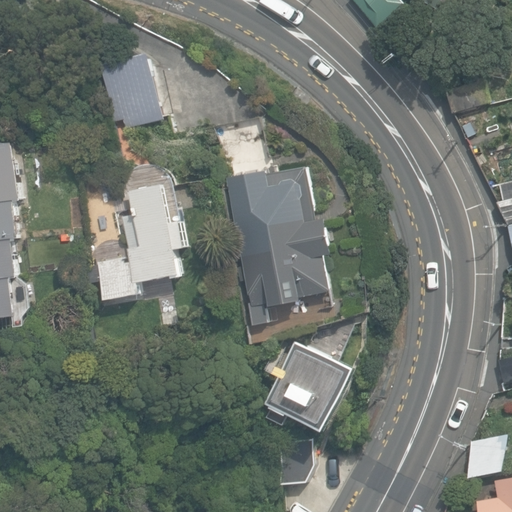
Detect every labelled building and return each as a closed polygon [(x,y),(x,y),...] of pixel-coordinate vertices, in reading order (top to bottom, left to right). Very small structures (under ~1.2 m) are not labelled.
[(357,0),(380,27),(409,3),(406,0),(357,0)] [(423,0),(440,9),(444,0),(423,0)] [(110,64),(126,130),(170,120),(155,54),(110,64)] [(449,91),(456,113),(494,102),(489,80),(449,91)] [(218,126),(225,169),(271,161),(263,119),(218,126)] [(19,143),(0,144),(0,202),(19,200),(25,199),(19,143)] [(251,301),(255,324),(283,319),(280,305),(270,307),(268,300),(331,288),(325,255),(336,253),(329,216),(318,218),(309,166),(270,173),(269,170),(230,177),(252,294),(255,293),(257,300),(251,301)] [(101,261),(108,299),(144,293),(142,281),(184,274),(179,250),(190,248),(185,220),(175,222),(168,183),(133,190),(138,214),(126,216),(134,261),(128,262),(127,257),(101,261)] [(511,197),(500,201),(510,226),(511,226),(511,197)] [(0,240),(17,238),(24,238),(19,200),(0,202),(0,240)] [(17,238),(0,240),(0,278),(15,277),(22,276),(17,238)] [(15,277),(0,278),(0,318),(20,317),(15,277)] [(511,383),(511,355),(500,359),(507,385),(511,383)] [(473,440),(470,478),(505,471),(510,433),(473,440)] [(511,511),(511,477),(497,480),(500,495),(480,499),(481,511),(511,511)]
